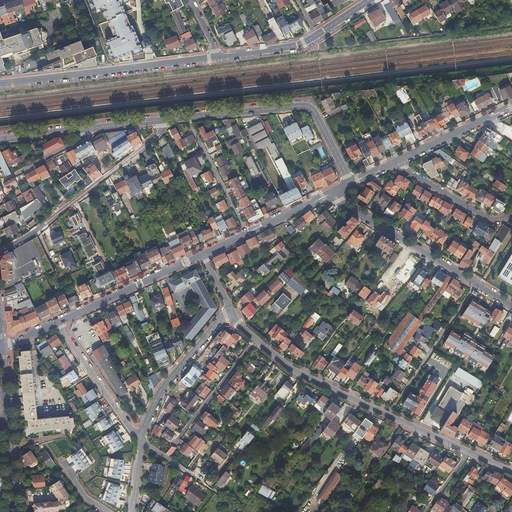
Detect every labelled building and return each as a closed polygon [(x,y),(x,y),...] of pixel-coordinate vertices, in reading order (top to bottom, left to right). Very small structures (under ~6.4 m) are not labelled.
[(21,0),(19,0),(12,2),(15,12),(16,15),(17,17),(20,16),(19,15),(18,12),(25,10),(21,0)] [(33,0),(21,0),(25,10),(26,13),(26,15),(33,13),(31,7),(36,5),(33,0)] [(39,0),(40,1),(44,13),(48,11),(45,2),(51,0),(39,0)] [(129,0),(86,0),(92,14),(102,11),(111,36),(103,40),(110,63),(122,58),(123,59),(131,56),(131,58),(147,52),(133,25),(136,24),(127,2),(130,0),(129,0)] [(180,8),(184,7),(180,0),(164,0),(166,4),(169,3),(173,12),(179,9),(180,8)] [(277,5),(280,10),(290,4),(288,0),(278,0),(280,3),(277,5)] [(304,9),(305,9),(314,4),(312,0),(306,0),(309,3),(303,6),(304,9)] [(451,5),(448,0),(439,6),(441,10),(444,16),(448,14),(454,10),(451,5)] [(462,0),(448,0),(451,5),(454,10),(456,14),(467,7),(464,3),(462,0)] [(0,17),(3,16),(14,12),(15,12),(12,2),(0,6),(0,17)] [(212,7),(217,18),(221,16),(224,15),(228,13),(222,2),(212,7)] [(307,12),(316,8),(314,4),(305,9),(307,12)] [(317,9),(318,12),(323,19),(328,17),(322,6),(317,9)] [(430,13),(426,6),(410,16),(414,23),(430,13)] [(393,21),(400,20),(392,7),(386,9),(393,21)] [(180,12),(179,9),(171,13),(180,35),(181,36),(189,32),(188,29),(184,31),(177,13),(180,12)] [(380,9),(377,11),(368,16),(374,27),(383,22),(386,20),(380,9)] [(439,23),(446,19),(444,16),(441,10),(434,14),(439,23)] [(14,12),(3,16),(6,26),(16,23),(18,22),(17,18),(14,19),(12,14),(14,13),(14,12)] [(314,25),(323,20),(323,19),(318,12),(314,14),(313,13),(309,16),(314,25)] [(245,24),(248,22),(244,14),(240,16),(245,24)] [(284,17),(277,21),(285,35),(292,31),(288,25),(284,17)] [(368,26),(364,18),(353,25),(355,29),(364,24),(366,27),(368,26)] [(288,25),(292,31),(292,32),(293,34),(293,33),(296,32),(300,30),(299,29),(303,27),(299,19),(288,25)] [(269,25),(274,34),(279,31),(274,22),(269,25)] [(233,45),(233,43),(232,41),(236,39),(229,25),(228,24),(225,26),(225,27),(222,28),(221,27),(218,29),(218,30),(220,35),(222,34),(223,36),(222,37),(224,41),(225,41),(227,45),(229,47),(233,45)] [(251,28),(253,30),(256,38),(262,35),(257,25),(251,28)] [(243,35),(251,30),(249,26),(241,31),(243,35)] [(4,62),(3,59),(3,58),(43,44),(42,43),(45,42),(44,39),(45,38),(46,36),(46,35),(46,34),(45,33),(44,32),(43,32),(42,32),(41,29),(38,30),(37,28),(30,31),(28,32),(29,33),(22,36),(22,34),(3,40),(0,30),(0,72),(5,71),(2,62),(4,62)] [(249,46),(258,41),(256,38),(253,30),(243,35),(249,46)] [(366,32),(370,42),(375,40),(372,30),(366,32)] [(273,43),(277,42),(278,42),(277,40),(273,33),(269,35),(268,34),(263,37),(263,36),(261,37),(262,41),(262,43),(264,43),(264,44),(265,46),(271,43),(273,42),(273,43)] [(181,36),(180,35),(164,41),(168,51),(184,44),(182,40),(182,39),(181,36)] [(189,54),(194,53),(192,50),(197,48),(193,39),(186,42),(185,39),(182,40),(184,44),(189,54)] [(81,41),(47,54),(49,61),(60,56),(61,60),(71,56),(85,51),(81,41)] [(85,51),(71,56),(75,65),(78,64),(95,57),(91,48),(85,51)] [(78,64),(78,68),(97,66),(95,57),(78,64)] [(37,72),(63,70),(61,60),(37,69),(37,72)] [(461,86),(458,80),(452,80),(457,89),(461,86)] [(511,92),(509,86),(500,91),(502,97),(504,100),(511,95),(511,92)] [(494,87),(492,88),(497,99),(500,98),(497,92),(494,87)] [(377,96),(374,90),(362,91),(366,99),(372,95),(373,97),(377,96)] [(470,103),(474,111),(478,110),(493,102),(488,94),(483,97),(474,102),(473,100),(469,101),(470,103)] [(328,113),(330,117),(341,111),(339,108),(339,107),(336,109),(330,98),(322,102),(325,109),(326,109),(328,113)] [(463,102),(455,107),(459,115),(460,118),(469,113),(463,102)] [(443,113),(440,115),(441,117),(444,122),(445,124),(450,121),(449,120),(453,118),(449,110),(448,110),(448,109),(447,107),(445,103),(443,104),(441,108),(443,113)] [(455,107),(453,104),(447,107),(448,109),(449,110),(453,118),(459,115),(455,107)] [(428,131),(424,124),(423,123),(419,115),(414,117),(417,123),(414,125),(416,128),(416,129),(420,137),(421,136),(424,135),(424,134),(424,133),(428,131)] [(437,119),(433,121),(436,127),(439,133),(444,131),(441,126),(445,124),(444,122),(441,117),(437,119)] [(433,121),(432,119),(424,124),(428,131),(432,129),(436,127),(433,121)] [(228,120),(223,121),(228,130),(232,128),(228,120)] [(228,120),(232,128),(236,138),(238,141),(242,139),(233,120),(228,120)] [(245,129),(254,148),(256,152),(259,150),(263,148),(267,146),(288,187),(290,191),(283,194),(281,190),(277,192),(284,206),(287,205),(298,200),(301,198),(276,148),(274,145),(262,120),(245,129)] [(407,123),(406,122),(403,123),(402,120),(393,125),(394,128),(395,128),(397,131),(400,138),(400,139),(401,141),(403,140),(402,138),(404,136),(403,134),(410,130),(407,123)] [(307,125),(299,129),(306,142),(314,138),(307,125)] [(204,141),(215,135),(213,131),(205,134),(204,131),(204,130),(202,127),(198,129),(200,132),(199,132),(204,141)] [(185,146),(182,140),(178,134),(176,129),(171,131),(180,148),(185,146)] [(501,136),(497,134),(487,129),(483,135),(482,135),(493,142),(493,141),(494,140),(497,142),(501,136)] [(120,132),(125,140),(128,139),(133,148),(142,143),(135,130),(120,132)] [(397,131),(387,137),(392,147),(402,142),(401,141),(400,139),(400,138),(397,131)] [(118,135),(116,132),(104,133),(108,141),(118,135)] [(125,140),(120,132),(116,132),(118,135),(108,141),(109,142),(112,149),(125,140)] [(106,143),(109,142),(108,141),(104,133),(101,135),(101,134),(95,138),(96,139),(91,142),(96,149),(98,154),(108,148),(106,143)] [(371,137),(368,133),(362,137),(362,138),(365,142),(372,139),(371,137)] [(380,139),(377,134),(371,137),(372,139),(379,154),(383,152),(386,150),(380,139)] [(161,135),(156,138),(161,145),(165,142),(161,135)] [(186,148),(192,145),(191,144),(195,142),(192,135),(182,140),(185,146),(186,148)] [(218,140),(215,135),(204,141),(208,149),(213,147),(211,143),(218,140)] [(496,143),(493,141),(493,142),(482,135),(479,141),(489,148),(492,150),(496,143)] [(386,136),(380,139),(386,150),(389,149),(392,154),(395,152),(392,147),(387,137),(386,136)] [(53,139),(51,140),(42,145),(45,149),(47,154),(64,146),(60,138),(53,139)] [(235,155),(243,151),(239,142),(238,141),(236,138),(228,142),(229,145),(228,146),(229,149),(232,148),(235,155)] [(362,138),(356,141),(366,159),(369,157),(369,156),(371,155),(371,156),(365,142),(362,138)] [(379,154),(372,139),(365,142),(371,156),(372,157),(379,154)] [(489,148),(479,141),(475,148),(484,154),(489,148)] [(30,152),(35,149),(32,142),(26,143),(30,152)] [(97,154),(98,154),(96,149),(91,142),(84,146),(88,154),(95,150),(97,154)] [(169,146),(168,143),(159,147),(164,158),(167,156),(173,153),(169,146)] [(313,151),(322,146),(320,143),(308,148),(310,152),(313,151)] [(361,155),(356,145),(346,150),(351,160),(361,155)] [(457,153),(455,155),(463,161),(466,158),(468,159),(470,155),(459,147),(456,152),(457,153)] [(484,154),(475,148),(470,154),(483,162),(487,156),(484,154)] [(0,164),(6,177),(11,174),(8,168),(6,164),(1,153),(0,150),(0,164)] [(6,164),(18,158),(15,151),(11,153),(9,150),(1,153),(6,164)] [(455,161),(439,150),(434,153),(452,165),(455,161)] [(67,154),(75,168),(81,164),(73,151),(67,154)] [(250,154),(243,157),(250,170),(252,169),(256,176),(258,175),(264,187),(269,184),(258,161),(255,163),(250,154)] [(6,164),(8,168),(13,165),(17,163),(23,160),(23,159),(26,158),(24,155),(18,158),(6,164)] [(53,160),(52,161),(55,167),(67,161),(64,155),(53,160)] [(219,167),(227,163),(223,156),(215,159),(216,162),(215,162),(216,164),(217,164),(219,167)] [(194,158),(192,159),(195,166),(188,170),(191,177),(201,171),(194,158)] [(436,158),(431,161),(435,169),(439,167),(440,168),(444,166),(442,162),(441,163),(439,159),(437,160),(436,158)] [(192,159),(184,163),(187,169),(188,170),(195,166),(192,159)] [(55,167),(52,161),(46,164),(50,170),(55,167)] [(435,169),(431,161),(423,164),(423,167),(424,169),(427,172),(426,173),(431,178),(438,175),(435,169)] [(75,169),(74,170),(68,162),(60,167),(65,176),(59,180),(66,188),(76,179),(77,180),(81,177),(77,172),(75,169)] [(151,181),(161,176),(156,166),(154,162),(144,167),(148,175),(151,181)] [(161,164),(156,166),(161,176),(165,184),(170,181),(169,180),(168,178),(173,176),(170,170),(165,172),(164,170),(161,164)] [(88,175),(93,181),(101,174),(94,165),(89,169),(88,168),(84,170),(88,175)] [(221,173),(223,177),(224,176),(229,174),(227,171),(229,170),(227,165),(225,166),(220,168),(222,172),(221,173)] [(40,178),(41,179),(42,181),(43,180),(42,179),(44,178),(45,179),(47,182),(52,180),(45,166),(36,170),(40,178)] [(321,174),(327,186),(332,184),(330,181),(336,179),(330,168),(324,171),(324,172),(321,174)] [(191,177),(188,170),(187,169),(183,171),(193,190),(197,188),(191,177)] [(43,183),(36,187),(33,182),(40,178),(36,170),(25,176),(32,189),(37,199),(42,195),(40,192),(46,189),(43,183)] [(214,180),(209,171),(200,176),(202,178),(206,176),(209,183),(214,180)] [(294,180),(299,189),(307,185),(302,175),(300,176),(299,174),(293,178),(294,180)] [(322,185),(323,188),(327,186),(321,174),(318,175),(317,174),(311,177),(316,188),(322,185)] [(82,179),(88,186),(94,182),(93,181),(88,175),(82,179)] [(126,175),(123,177),(125,180),(129,190),(133,198),(144,193),(143,190),(138,180),(136,175),(135,175),(136,175),(129,179),(128,176),(126,175)] [(151,181),(148,175),(138,180),(143,190),(153,185),(151,181)] [(407,186),(409,182),(398,175),(394,183),(404,189),(406,186),(407,186)] [(236,177),(228,181),(230,185),(232,187),(231,187),(233,191),(241,187),(240,183),(239,183),(236,177)] [(13,185),(16,183),(14,178),(4,183),(7,188),(13,185)] [(463,194),(468,186),(468,185),(458,179),(458,180),(457,182),(451,178),(447,185),(463,194)] [(129,190),(125,180),(114,186),(117,192),(118,195),(129,190)] [(502,192),(506,186),(497,180),(493,186),(502,192)] [(383,190),(393,196),(396,193),(395,192),(399,187),(390,181),(383,190)] [(382,188),(372,182),(366,184),(378,193),(379,191),(382,188)] [(419,200),(424,191),(417,186),(412,193),(416,196),(417,198),(419,200)] [(472,199),(477,191),(468,186),(463,194),(463,195),(469,198),(469,197),(472,199)] [(60,198),(63,196),(56,187),(53,189),(60,198)] [(243,190),(241,187),(233,191),(234,195),(235,194),(236,197),(235,197),(237,201),(245,196),(242,191),(243,190)] [(216,188),(209,192),(212,198),(219,194),(216,188)] [(37,199),(32,189),(23,194),(27,202),(32,200),(33,201),(37,199)] [(371,200),(373,198),(372,197),(373,196),(372,195),(373,193),(366,189),(363,194),(361,193),(358,198),(367,203),(370,199),(371,200)] [(487,194),(487,193),(480,189),(475,199),(482,203),(482,202),(487,194)] [(109,190),(104,193),(109,203),(112,201),(114,204),(110,206),(113,212),(121,209),(118,203),(121,201),(118,195),(117,192),(112,195),(109,190)] [(379,191),(378,193),(375,197),(383,203),(382,204),(385,207),(391,199),(383,194),(379,191)] [(431,195),(424,191),(419,200),(422,202),(423,200),(426,202),(431,195)] [(268,207),(277,202),(273,193),(263,198),(268,207)] [(494,198),(487,194),(482,202),(489,207),(494,198)] [(248,202),(245,196),(237,201),(239,204),(240,204),(241,206),(240,207),(242,210),(251,206),(249,202),(248,202)] [(257,196),(254,198),(255,199),(256,203),(263,216),(267,214),(261,201),(260,201),(257,196)] [(439,210),(444,202),(436,197),(434,199),(432,197),(429,203),(431,205),(439,210)] [(33,201),(20,209),(23,219),(24,221),(31,217),(30,215),(29,214),(32,212),(32,213),(33,213),(32,212),(35,210),(36,210),(35,210),(38,207),(39,208),(39,207),(42,205),(43,206),(40,203),(39,202),(37,199),(33,201)] [(5,203),(7,206),(8,210),(9,211),(14,208),(12,205),(14,204),(12,200),(5,203)] [(228,209),(224,200),(218,203),(222,212),(228,209)] [(387,208),(383,213),(387,216),(389,213),(390,210),(394,212),(395,210),(397,211),(401,206),(393,200),(390,204),(392,205),(389,209),(387,208)] [(496,200),(491,208),(499,213),(504,204),(496,200)] [(439,210),(439,211),(446,215),(448,212),(449,213),(451,210),(449,210),(450,208),(448,206),(449,205),(444,202),(439,210)] [(263,216),(256,203),(251,206),(258,219),(263,216)] [(409,221),(416,211),(408,205),(406,204),(405,205),(403,208),(404,209),(400,214),(403,217),(402,219),(406,221),(407,220),(409,221)] [(29,214),(30,215),(43,206),(42,205),(39,207),(39,208),(38,207),(35,210),(36,210),(35,210),(32,212),(33,213),(32,213),(32,212),(29,214)] [(258,219),(251,206),(242,210),(244,214),(245,214),(246,216),(245,216),(247,220),(248,220),(248,221),(248,222),(249,222),(249,223),(250,223),(258,219)] [(465,216),(466,215),(456,209),(452,215),(459,220),(458,222),(461,224),(465,216)] [(14,223),(20,221),(15,211),(3,217),(8,227),(14,223)] [(310,211),(300,218),(301,219),(306,225),(315,218),(310,211)] [(325,233),(336,223),(335,222),(326,212),(325,211),(317,218),(318,218),(323,223),(320,226),(319,227),(324,233),(325,233)] [(83,221),(78,212),(69,217),(74,228),(69,230),(73,238),(78,236),(88,259),(84,261),(87,269),(93,266),(98,277),(96,278),(97,280),(96,281),(95,284),(96,287),(99,288),(116,280),(111,271),(106,273),(104,270),(105,269),(101,261),(96,264),(93,257),(96,255),(93,250),(96,249),(90,236),(88,237),(85,232),(81,233),(78,227),(83,225),(81,222),(83,221)] [(221,215),(213,219),(218,229),(220,232),(224,230),(228,228),(227,228),(221,216),(221,215)] [(226,218),(224,215),(221,216),(227,228),(229,227),(230,229),(236,225),(232,218),(227,220),(226,218)] [(218,229),(213,219),(213,217),(209,219),(208,216),(206,217),(216,238),(220,236),(217,231),(217,229),(218,229)] [(472,220),(465,216),(461,224),(467,228),(472,220)] [(359,222),(358,222),(351,217),(345,223),(347,224),(344,228),(342,226),(337,232),(345,238),(359,222)] [(410,227),(417,232),(419,228),(420,227),(423,222),(416,217),(411,223),(412,224),(410,227)] [(306,228),(307,227),(306,225),(301,219),(293,224),(299,231),(305,226),(306,228)] [(424,234),(429,237),(434,230),(427,225),(428,223),(424,221),(423,222),(420,227),(426,232),(424,234)] [(7,227),(4,229),(8,237),(18,232),(14,223),(8,227),(7,227)] [(483,236),(488,228),(479,223),(474,232),(473,234),(476,236),(478,235),(482,237),(483,236)] [(497,247),(509,229),(503,225),(498,232),(487,250),(481,246),(478,250),(483,254),(480,259),(482,260),(487,263),(491,256),(494,252),(497,247)] [(295,231),(291,226),(285,229),(290,235),(295,231)] [(429,237),(429,238),(438,244),(439,242),(442,244),(447,236),(435,228),(434,230),(429,237)] [(495,232),(488,228),(483,236),(490,241),(495,232)] [(200,242),(212,236),(209,229),(205,231),(204,230),(200,232),(200,234),(197,235),(200,242)] [(262,240),(263,243),(275,237),(271,229),(260,235),(262,240)] [(54,245),(64,240),(59,230),(49,236),(54,245)] [(187,231),(176,235),(177,237),(181,246),(182,248),(188,246),(193,244),(188,234),(187,231)] [(364,238),(356,231),(348,239),(346,242),(349,245),(351,245),(355,249),(364,238)] [(198,241),(193,232),(188,234),(193,244),(198,241)] [(377,243),(382,236),(376,232),(371,239),(377,243)] [(382,258),(384,259),(396,244),(382,236),(377,243),(375,245),(387,252),(385,256),(384,255),(382,258)] [(181,246),(177,237),(167,241),(169,245),(169,246),(171,250),(175,258),(185,253),(182,248),(181,246)] [(258,246),(254,237),(245,241),(247,243),(249,248),(252,246),(253,248),(258,246)] [(309,248),(315,254),(316,253),(324,245),(318,239),(309,248)] [(266,249),(269,252),(274,248),(278,244),(275,241),(271,244),(266,249)] [(447,250),(453,254),(459,245),(453,241),(447,250)] [(478,250),(481,246),(482,246),(478,244),(474,241),(471,246),(478,250)] [(284,247),(281,242),(278,244),(274,248),(277,252),(284,247)] [(240,256),(250,252),(249,248),(247,243),(236,248),(239,253),(240,256)] [(459,245),(453,254),(460,258),(466,250),(465,249),(467,247),(461,243),(459,245)] [(328,247),(325,244),(324,245),(316,253),(326,263),(328,261),(335,254),(332,251),(328,247)] [(167,261),(175,258),(171,250),(169,246),(165,248),(164,247),(158,250),(161,258),(165,256),(167,261)] [(284,247),(271,258),(256,271),(259,274),(263,270),(264,271),(263,273),(266,276),(274,268),(271,265),(270,263),(276,258),(278,259),(281,262),(290,253),(284,247)] [(162,258),(161,258),(158,250),(157,249),(148,254),(147,253),(146,254),(151,264),(156,261),(162,258)] [(458,265),(466,269),(471,261),(468,259),(473,252),(469,249),(458,265)] [(3,256),(1,261),(3,284),(8,283),(8,281),(11,280),(11,279),(13,278),(12,265),(11,264),(12,262),(17,260),(12,251),(3,256)] [(243,263),(243,262),(240,256),(239,257),(237,254),(236,251),(227,255),(231,264),(239,261),(241,265),(243,263)] [(59,256),(65,269),(69,267),(71,271),(76,268),(70,252),(59,256)] [(511,252),(498,277),(511,285),(511,252)] [(151,264),(146,254),(146,253),(135,258),(136,261),(140,269),(146,266),(151,264)] [(212,260),(216,266),(217,267),(221,265),(220,264),(228,261),(225,253),(213,259),(212,260)] [(394,253),(389,260),(392,262),(397,255),(394,253)] [(129,277),(141,271),(140,269),(136,261),(133,262),(124,266),(124,267),(129,277)] [(117,282),(129,277),(124,267),(113,273),(117,282)] [(419,288),(421,285),(425,279),(424,278),(426,274),(423,272),(424,272),(419,269),(410,281),(419,288)] [(183,331),(186,339),(189,342),(217,309),(195,270),(170,284),(174,293),(189,285),(190,285),(203,307),(183,331)] [(431,281),(440,287),(443,283),(442,282),(447,275),(439,270),(431,281)] [(234,284),(237,287),(245,280),(238,272),(236,275),(235,275),(232,272),(233,271),(227,276),(230,279),(229,280),(233,284),(234,284)] [(287,284),(290,280),(282,273),(279,276),(287,284)] [(408,312),(384,346),(398,356),(401,352),(403,349),(408,342),(416,332),(423,322),(442,295),(445,291),(453,279),(448,276),(443,283),(440,287),(417,319),(408,312)] [(283,286),(280,282),(281,281),(278,277),(275,280),(276,281),(268,289),(274,294),(283,286)] [(358,282),(351,277),(345,284),(351,289),(350,291),(354,294),(361,285),(358,282)] [(287,284),(301,295),(305,290),(298,284),(292,279),(291,280),(287,284)] [(423,288),(425,289),(430,282),(431,281),(429,279),(428,280),(426,279),(425,279),(421,285),(424,287),(423,288)] [(445,291),(450,295),(453,297),(459,289),(460,286),(457,284),(459,282),(453,279),(445,291)] [(408,284),(417,291),(419,288),(410,281),(408,284)] [(25,289),(24,286),(22,283),(15,285),(15,287),(4,292),(4,297),(17,292),(25,289)] [(92,294),(91,292),(88,285),(86,287),(85,284),(77,287),(82,298),(92,294)] [(44,298),(38,285),(34,287),(40,300),(44,298)] [(336,295),(337,296),(340,292),(333,287),(330,291),(332,293),(336,295)] [(358,294),(365,299),(370,292),(364,287),(358,294)] [(173,304),(168,288),(163,290),(168,305),(170,305),(174,315),(175,314),(176,317),(177,316),(175,310),(173,304)] [(459,289),(453,297),(457,300),(459,297),(463,291),(459,289)] [(255,299),(255,298),(254,298),(253,300),(255,303),(257,301),(262,306),(270,298),(270,297),(271,296),(269,294),(268,295),(264,291),(255,299)] [(445,291),(442,295),(448,299),(450,295),(445,291)] [(11,335),(28,327),(23,318),(23,316),(19,319),(19,320),(12,321),(12,317),(11,313),(11,312),(13,312),(12,300),(18,299),(17,292),(4,297),(6,321),(8,333),(11,335)] [(248,292),(240,300),(246,307),(251,302),(253,300),(254,298),(248,292)] [(282,310),(291,300),(282,293),(274,303),(282,310)] [(71,307),(79,303),(75,294),(67,298),(71,307)] [(155,298),(153,299),(156,308),(158,307),(160,308),(165,306),(160,294),(155,296),(155,298)] [(68,303),(64,295),(56,299),(59,306),(63,304),(68,303)] [(26,307),(32,304),(30,298),(24,301),(26,307)] [(51,312),(60,308),(59,306),(56,299),(55,299),(46,302),(51,312)] [(473,300),(472,299),(461,317),(478,327),(481,329),(492,311),(473,300)] [(17,304),(20,310),(26,307),(24,301),(17,304)] [(134,310),(130,301),(123,304),(127,313),(134,310)] [(46,318),(52,316),(51,312),(46,302),(35,308),(36,311),(40,321),(46,318)] [(242,310),(249,318),(256,311),(251,305),(253,303),(251,302),(246,307),(242,310)] [(137,303),(131,305),(134,310),(139,321),(145,318),(141,309),(140,310),(137,303)] [(119,316),(126,313),(122,305),(116,308),(119,316)] [(498,319),(499,320),(503,313),(495,308),(490,317),(497,321),(498,319)] [(107,314),(112,324),(120,320),(115,310),(107,314)] [(357,325),(363,318),(353,310),(347,318),(350,319),(349,321),(353,324),(354,322),(357,325)] [(28,327),(34,324),(40,321),(36,311),(32,314),(32,313),(30,313),(31,314),(23,318),(28,327)] [(314,311),(312,314),(317,318),(318,319),(321,316),(314,311)] [(312,314),(303,326),(308,329),(314,321),(315,322),(316,322),(318,319),(317,318),(312,314)] [(170,321),(171,322),(173,327),(180,324),(178,318),(175,319),(174,315),(171,316),(172,317),(173,320),(170,321)] [(107,319),(92,327),(98,336),(99,335),(103,342),(110,338),(106,331),(112,328),(107,319)] [(434,320),(430,326),(433,329),(438,332),(442,326),(441,326),(436,322),(437,321),(434,320)] [(328,333),(333,327),(327,323),(326,324),(323,321),(319,326),(320,328),(317,326),(313,332),(318,336),(318,337),(323,341),(326,336),(325,335),(327,332),(328,333)] [(423,322),(416,332),(421,335),(425,338),(427,339),(433,329),(430,326),(428,325),(423,322)] [(282,342),(285,337),(287,336),(288,335),(279,328),(275,325),(268,333),(272,336),(276,340),(278,338),(282,342)] [(495,337),(499,328),(494,326),(490,335),(495,337)] [(503,351),(507,343),(511,335),(511,329),(508,327),(503,336),(506,338),(499,349),(503,351)] [(471,338),(453,328),(442,346),(450,350),(464,358),(479,367),(486,371),(496,353),(471,338)] [(223,329),(213,341),(217,344),(219,342),(227,333),(223,329)] [(304,329),(301,333),(303,334),(302,336),(309,342),(312,344),(314,341),(316,339),(308,333),(304,329)] [(287,336),(292,340),(297,334),(292,330),(288,335),(287,336)] [(126,332),(131,342),(134,340),(130,331),(126,332)] [(416,332),(408,342),(414,346),(416,347),(419,343),(420,341),(422,343),(425,338),(421,335),(416,332)] [(146,337),(160,370),(161,369),(171,365),(167,355),(163,346),(158,333),(146,337)] [(219,342),(223,345),(231,336),(227,333),(219,342)] [(223,345),(223,346),(227,349),(233,341),(235,343),(240,337),(237,334),(235,337),(233,335),(232,337),(231,336),(223,345)] [(55,335),(46,341),(51,349),(60,342),(55,335)] [(171,341),(174,349),(179,347),(181,346),(183,345),(179,335),(176,336),(175,337),(171,339),(171,341)] [(281,349),(283,351),(291,342),(285,337),(282,342),(279,346),(282,348),(281,349)] [(37,346),(43,357),(47,354),(51,352),(52,353),(53,352),(51,349),(46,341),(46,340),(37,346)] [(168,343),(163,346),(167,355),(171,353),(173,352),(173,353),(174,352),(170,342),(168,342),(168,343)] [(338,343),(331,354),(335,357),(342,345),(338,343)] [(297,355),(301,358),(304,354),(292,344),(288,349),(297,356),(297,355)] [(116,373),(119,372),(118,370),(103,345),(101,346),(92,351),(93,353),(120,397),(128,393),(116,373)] [(223,346),(217,353),(220,355),(221,356),(222,356),(228,349),(227,349),(223,346)] [(409,353),(416,357),(421,350),(416,347),(414,346),(409,353)] [(60,350),(55,354),(66,373),(72,369),(64,355),(64,356),(60,350)] [(38,420),(30,351),(21,352),(22,356),(19,356),(19,362),(22,385),(24,407),(25,420),(28,420),(29,433),(74,428),(73,416),(38,420)] [(53,363),(58,360),(53,352),(52,353),(51,352),(47,354),(53,363)] [(369,365),(376,356),(373,354),(374,353),(373,352),(365,362),(369,365)] [(211,364),(218,369),(219,371),(220,370),(220,369),(222,371),(229,362),(222,356),(221,356),(220,355),(217,353),(215,356),(217,358),(219,359),(217,361),(216,363),(213,361),(212,364),(211,364)] [(406,353),(402,359),(409,363),(411,360),(410,359),(412,357),(406,353)] [(325,359),(320,355),(313,365),(318,368),(319,367),(322,369),(328,362),(324,360),(325,359)] [(215,356),(210,362),(212,364),(213,361),(216,363),(217,361),(219,359),(217,358),(215,356)] [(402,359),(398,356),(397,358),(400,361),(397,365),(404,370),(406,367),(412,371),(414,367),(409,363),(402,359)] [(339,360),(335,357),(327,367),(337,375),(343,368),(344,366),(338,361),(339,360)] [(206,375),(211,379),(212,380),(215,378),(217,375),(215,373),(218,369),(211,364),(212,364),(210,362),(206,366),(210,369),(208,373),(206,375)] [(345,375),(352,380),(355,376),(359,371),(361,368),(354,362),(348,371),(345,375)] [(193,363),(180,380),(190,387),(199,375),(202,372),(203,371),(193,363)] [(249,367),(247,365),(245,364),(244,363),(241,367),(250,375),(256,368),(251,364),(250,366),(249,367)] [(342,379),(345,375),(348,371),(343,368),(337,375),(342,379)] [(480,390),(484,384),(458,368),(455,373),(454,374),(480,390)] [(392,377),(398,382),(404,373),(398,369),(392,377)] [(68,381),(71,387),(76,384),(75,383),(79,380),(74,372),(71,374),(73,378),(70,380),(68,381)] [(237,372),(228,383),(237,390),(244,382),(239,378),(241,376),(237,372)] [(368,374),(364,372),(356,383),(364,388),(369,382),(370,379),(367,376),(368,374)] [(437,376),(430,372),(417,395),(411,391),(402,406),(409,410),(417,415),(419,416),(440,378),(437,376)] [(205,380),(202,383),(207,387),(210,384),(208,383),(211,379),(206,375),(204,374),(202,377),(205,380)] [(136,375),(126,382),(132,391),(136,389),(136,388),(142,384),(136,375)] [(382,382),(387,385),(391,379),(387,376),(382,382)] [(154,388),(150,379),(146,381),(150,390),(154,388)] [(364,388),(372,393),(373,391),(378,385),(378,384),(370,379),(369,382),(364,388)] [(288,382),(286,381),(276,393),(277,394),(281,396),(281,397),(283,399),(292,388),(291,387),(291,386),(290,386),(290,385),(288,383),(287,383),(288,382)] [(380,395),(381,396),(384,392),(386,393),(390,387),(387,385),(382,382),(380,381),(378,384),(378,385),(373,391),(375,393),(374,394),(378,397),(380,395)] [(259,382),(251,393),(250,394),(253,397),(256,399),(257,396),(259,394),(264,398),(270,390),(259,382)] [(86,393),(87,392),(81,383),(77,385),(80,390),(78,391),(77,389),(77,390),(75,391),(77,395),(79,397),(80,396),(81,396),(86,393)] [(207,387),(202,383),(196,391),(204,398),(210,390),(207,387)] [(221,393),(223,395),(227,399),(234,390),(227,385),(221,393)] [(430,418),(443,426),(459,399),(464,402),(467,397),(466,396),(462,394),(450,386),(437,408),(436,408),(430,418)] [(391,400),(397,392),(390,387),(386,393),(384,392),(381,396),(380,397),(386,401),(388,398),(391,400)] [(87,392),(86,393),(81,396),(86,405),(87,408),(93,405),(90,401),(97,397),(92,389),(87,392)] [(306,391),(303,389),(296,399),(303,405),(304,405),(306,402),(308,403),(313,407),(314,406),(316,403),(319,399),(315,395),(313,397),(310,394),(306,395),(306,391)] [(196,401),(199,397),(198,397),(192,392),(188,396),(190,397),(187,400),(186,399),(181,405),(189,410),(196,401)] [(465,403),(470,406),(476,397),(470,393),(467,397),(464,402),(465,403)] [(222,397),(219,395),(216,399),(222,403),(225,400),(222,397)] [(327,399),(322,396),(319,399),(316,403),(323,408),(321,412),(323,414),(331,403),(327,399)] [(440,431),(452,437),(456,430),(458,427),(457,426),(456,427),(453,426),(452,427),(448,425),(448,424),(450,423),(452,421),(457,414),(465,403),(464,402),(459,399),(443,426),(440,430),(440,431)] [(173,400),(165,409),(164,410),(169,414),(176,405),(177,403),(173,400)] [(87,408),(84,410),(91,421),(98,417),(97,415),(102,411),(97,402),(93,405),(87,408)] [(316,403),(314,406),(321,412),(323,408),(316,403)] [(323,414),(332,421),(332,420),(340,409),(331,403),(323,414)] [(278,421),(284,414),(281,411),(281,410),(280,409),(281,408),(279,406),(278,407),(277,407),(266,420),(267,421),(261,428),(262,428),(262,429),(264,430),(273,420),(275,418),(278,421)] [(230,420),(227,423),(231,427),(235,422),(233,421),(238,414),(237,414),(240,411),(238,410),(235,413),(230,420)] [(200,418),(206,422),(207,421),(215,427),(219,423),(211,417),(211,416),(205,412),(200,418)] [(350,427),(356,431),(362,423),(349,414),(343,423),(347,425),(346,426),(350,428),(350,427)] [(108,415),(95,424),(101,432),(114,424),(108,415)] [(470,428),(473,423),(474,421),(465,415),(458,427),(456,430),(459,432),(459,433),(461,435),(463,432),(466,434),(470,428)] [(166,422),(163,426),(167,429),(172,433),(180,422),(171,416),(166,422)] [(356,431),(352,436),(360,442),(372,424),(365,418),(362,423),(356,431)] [(332,420),(332,421),(326,428),(323,432),(327,435),(336,423),(332,420)] [(198,421),(191,431),(199,437),(200,438),(206,431),(205,430),(203,429),(205,427),(198,421)] [(207,421),(206,422),(205,423),(213,429),(215,427),(207,421)] [(260,429),(252,423),(250,426),(257,432),(260,429)] [(340,426),(336,423),(327,435),(331,438),(340,427),(340,426)] [(468,436),(476,440),(481,432),(481,431),(483,428),(475,424),(473,423),(470,428),(472,429),(468,436)] [(488,445),(499,451),(503,444),(505,441),(506,440),(501,437),(501,438),(499,437),(503,430),(503,431),(506,426),(501,423),(488,445)] [(379,429),(372,424),(365,435),(372,440),(379,429)] [(151,434),(150,437),(154,433),(154,432),(159,426),(155,425),(151,434)] [(313,437),(310,438),(311,448),(320,436),(323,432),(326,428),(323,425),(319,425),(319,429),(316,430),(316,433),(313,434),(313,437)] [(164,430),(159,426),(154,432),(154,433),(156,434),(156,435),(158,436),(164,430)] [(172,433),(167,429),(162,435),(170,440),(174,435),(172,433)] [(114,430),(102,437),(113,453),(124,446),(114,430)] [(245,447),(254,436),(247,431),(239,442),(236,445),(240,448),(243,445),(245,447)] [(481,432),(476,440),(484,445),(490,436),(481,431),(481,432)] [(197,450),(204,442),(201,439),(200,440),(195,436),(189,444),(197,450)] [(402,439),(398,436),(391,447),(398,452),(402,445),(404,442),(401,440),(402,439)] [(311,448),(310,438),(304,446),(303,445),(299,451),(305,455),(311,448)] [(381,457),(388,447),(377,439),(370,450),(381,457)] [(187,457),(193,449),(185,443),(179,451),(187,457)] [(404,454),(412,459),(420,448),(412,443),(409,448),(404,454)] [(506,453),(509,455),(511,449),(511,444),(509,447),(503,444),(499,451),(505,455),(506,453)] [(171,457),(176,447),(171,445),(166,454),(171,457)] [(402,445),(398,452),(397,453),(401,455),(400,456),(402,458),(404,454),(409,448),(407,447),(406,448),(402,445)] [(81,448),(71,455),(83,470),(93,463),(81,448)] [(217,448),(211,457),(213,459),(213,460),(216,462),(217,462),(219,464),(226,455),(217,448)] [(422,468),(424,465),(427,461),(431,455),(420,448),(412,459),(411,460),(418,465),(417,465),(422,468)] [(31,451),(23,457),(29,466),(37,460),(31,451)] [(47,453),(46,451),(41,454),(42,455),(41,456),(41,457),(46,464),(48,467),(54,463),(52,460),(47,453)] [(434,466),(437,469),(437,468),(439,466),(443,460),(433,452),(431,455),(427,461),(424,465),(431,470),(434,466)] [(439,466),(437,468),(444,473),(446,471),(449,473),(456,464),(455,463),(456,462),(452,460),(451,461),(450,460),(445,457),(443,460),(439,466)] [(124,460),(110,458),(107,476),(121,479),(124,460)] [(162,465),(153,464),(152,474),(150,474),(149,482),(162,484),(165,467),(161,467),(162,465)] [(478,475),(476,474),(477,472),(476,471),(476,470),(473,467),(468,475),(466,477),(469,479),(468,481),(471,484),(478,475)] [(490,470),(484,467),(478,475),(483,479),(496,485),(502,478),(503,476),(494,472),(493,475),(488,473),(490,470)] [(215,484),(216,485),(220,488),(222,486),(221,485),(226,479),(227,479),(230,475),(225,472),(215,484)] [(324,502),(342,476),(336,472),(318,498),(324,502)] [(44,475),(32,476),(33,487),(45,486),(44,475)] [(184,481),(178,490),(182,492),(183,492),(185,493),(185,494),(186,491),(184,489),(191,478),(187,476),(183,481),(184,481)] [(373,488),(377,491),(383,482),(382,482),(385,478),(381,476),(373,488)] [(502,478),(496,485),(494,489),(501,494),(509,483),(502,478)] [(59,481),(56,482),(52,485),(54,489),(53,490),(52,490),(54,493),(64,487),(60,480),(59,481)] [(177,491),(177,490),(178,489),(181,484),(174,480),(170,487),(177,491)] [(439,487),(429,480),(423,489),(433,497),(436,492),(435,492),(439,487)] [(120,487),(108,482),(102,500),(114,505),(120,487)] [(511,493),(511,484),(509,483),(501,494),(508,499),(511,493)] [(185,496),(199,506),(207,495),(192,485),(188,492),(185,496)] [(261,485),(257,494),(280,504),(281,501),(273,497),(276,491),(261,485)] [(66,489),(64,487),(54,493),(56,498),(59,498),(67,497),(68,497),(66,493),(67,492),(65,490),(66,489)] [(467,489),(457,502),(456,503),(458,504),(463,508),(474,494),(467,489)] [(67,501),(67,497),(59,498),(60,501),(58,502),(58,509),(65,509),(65,504),(65,501),(67,501)] [(436,503),(432,508),(436,511),(442,511),(448,504),(441,498),(439,502),(437,504),(436,503)] [(58,509),(58,502),(56,502),(51,502),(49,503),(49,504),(50,510),(50,511),(51,511),(58,511),(58,509)] [(449,503),(448,504),(442,511),(443,511),(444,511),(449,511),(451,509),(454,511),(459,511),(461,510),(462,510),(463,508),(458,504),(456,503),(455,504),(455,503),(454,504),(452,505),(449,503)] [(478,503),(471,511),(484,511),(487,509),(478,503)] [(491,507),(496,511),(499,508),(494,503),(491,507)]
